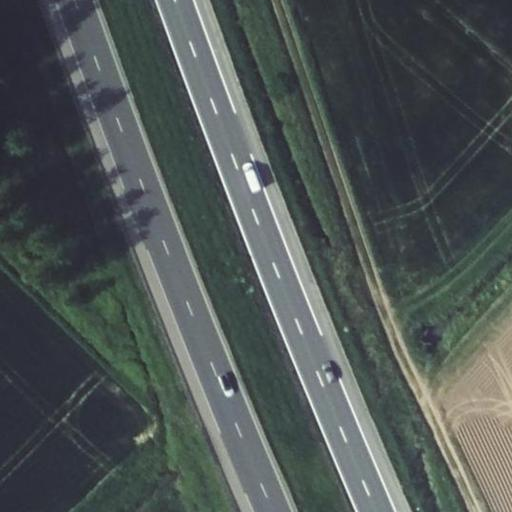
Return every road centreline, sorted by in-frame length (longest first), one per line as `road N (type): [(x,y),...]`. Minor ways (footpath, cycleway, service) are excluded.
road 1 (motorway): [(376,511),(175,0)]
road 2 (track): [(473,511),(396,350),(275,0)]
road 3 (motorway): [(74,0),(272,511)]
